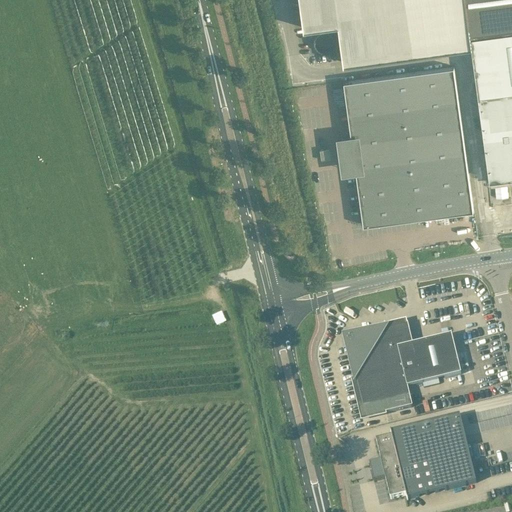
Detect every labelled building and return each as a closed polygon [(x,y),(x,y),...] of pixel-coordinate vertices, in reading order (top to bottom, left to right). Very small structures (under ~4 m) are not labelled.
[(339,24),(345,63),(472,46),(490,179),(511,176),(511,0),(300,0),(305,28),(339,24)] [(352,140),(344,141),(347,167),(356,166),(364,225),(474,210),(454,66),(344,81),(352,140)] [(214,315),(216,324),(225,322),(224,313),(214,315)] [(357,379),(351,381),(363,409),(367,419),(387,414),(413,408),(410,398),(408,388),(423,385),(439,381),(461,375),(452,336),(413,345),(408,325),(385,325),(386,331),(382,337),(378,336),(375,335),(371,335),(367,335),(363,337),(359,339),(356,341),(354,345),(352,348),(351,352),(351,356),(351,360),(353,364),(355,367),(357,370),(360,373),(357,379)] [(370,467),(370,468),(371,468),(374,480),(373,480),(373,481),(374,481),(374,483),(386,480),(391,500),(406,496),(407,500),(477,484),(460,417),(391,433),(392,438),(377,441),(382,463),(377,464),(372,465),(370,465),(370,467)]
